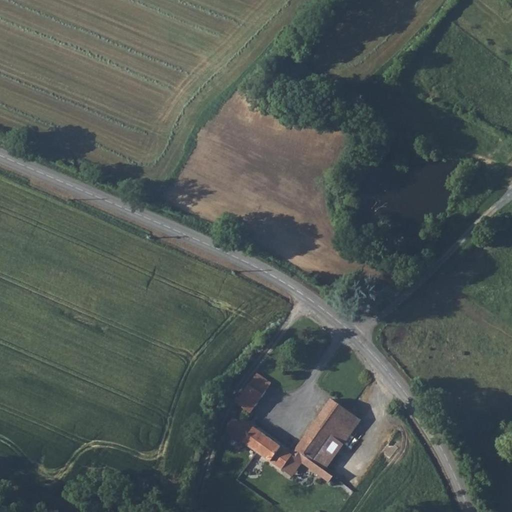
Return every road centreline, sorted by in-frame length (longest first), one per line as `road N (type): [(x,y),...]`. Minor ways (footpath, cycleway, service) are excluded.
road 1 (tertiary): [(0,157),(203,242),(330,315),(418,411),(469,511)]
road 2 (track): [(306,297),(230,395),(193,511)]
